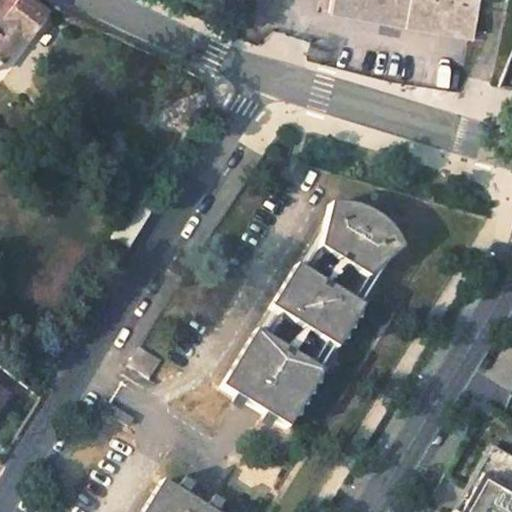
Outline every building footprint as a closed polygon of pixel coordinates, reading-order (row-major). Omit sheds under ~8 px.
[(48,0),(0,0),(0,57),(19,32),(23,36),(50,1),(48,0)] [(337,0),(335,13),(413,29),(470,40),(477,0),(337,0)] [(157,211),(135,199),(109,239),(130,252),(157,211)] [(325,204),(314,247),(364,277),(400,246),(396,239),(389,227),(381,219),(374,214),(365,209),(360,207),(347,204),(338,203),(335,203),(327,203),(325,204)] [(190,261),(178,254),(166,272),(179,280),(190,261)] [(360,307),(293,266),(266,309),(333,350),(360,307)] [(333,350),(266,309),(253,331),(318,373),(333,350)] [(318,373),(253,331),(217,388),(282,429),(318,373)] [(511,511),(511,460),(487,446),(450,511),(511,511)] [(207,511),(158,481),(139,511),(207,511)]
